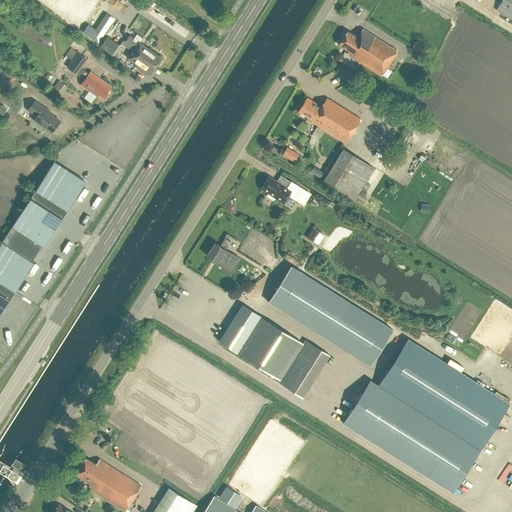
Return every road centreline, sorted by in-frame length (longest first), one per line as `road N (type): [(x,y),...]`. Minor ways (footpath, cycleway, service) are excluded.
road 1 (unclassified): [(26,483),(331,0)]
road 2 (primary): [(0,407),(258,0)]
road 3 (unknown): [(143,297),(467,504)]
